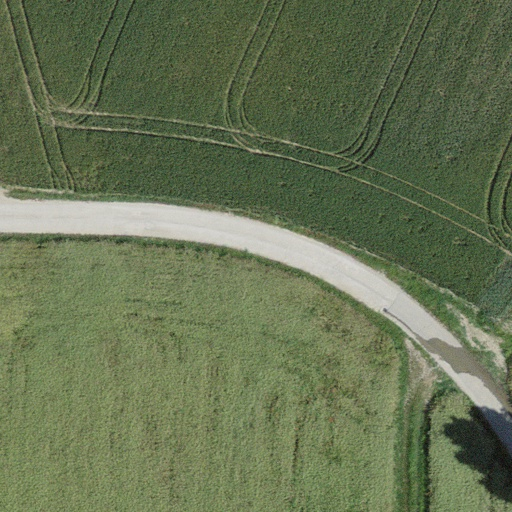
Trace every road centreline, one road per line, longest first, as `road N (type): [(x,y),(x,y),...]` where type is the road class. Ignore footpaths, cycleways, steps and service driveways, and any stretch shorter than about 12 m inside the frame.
road 1 (track): [(0,218),(232,230),(388,281),(461,355),(511,452)]
road 2 (track): [(461,355),(408,437),(410,511)]
